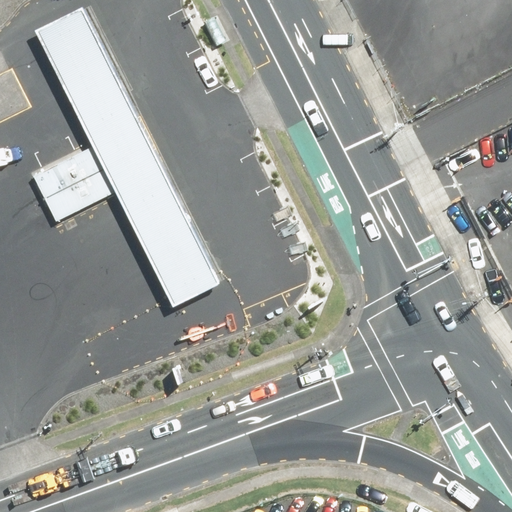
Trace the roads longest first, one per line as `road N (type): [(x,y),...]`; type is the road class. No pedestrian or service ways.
road 1 (primary): [(269,0),(463,355)]
road 2 (primary): [(491,511),(358,446),(236,438)]
road 3 (secondary): [(236,438),(463,355)]
road 4 (secondary): [(32,511),(236,438)]
